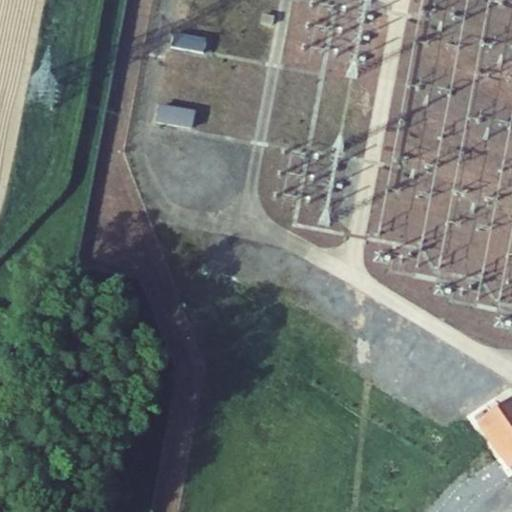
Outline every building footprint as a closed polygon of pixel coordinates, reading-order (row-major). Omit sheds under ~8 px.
[(171,35),(169,50),(203,56),(206,41),(171,35)] [(157,109),(154,127),(191,132),(194,115),(157,109)] [(189,241),(188,272),(216,273),(218,242),(189,241)] [(347,295),(333,323),(368,341),(383,313),(347,295)] [(393,383),(422,333),(396,318),(367,368),(393,383)] [(511,394),(473,421),(509,473),(511,471),(511,394)]
